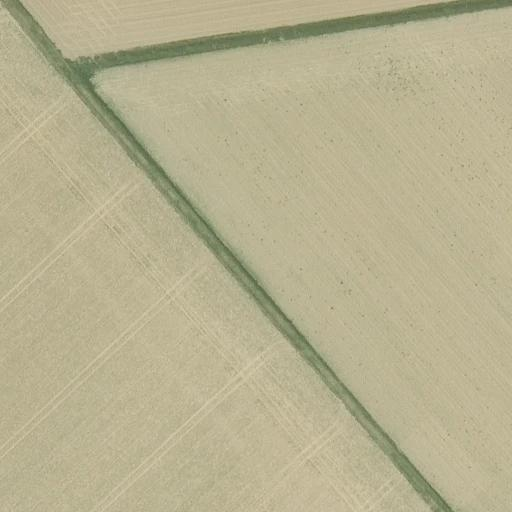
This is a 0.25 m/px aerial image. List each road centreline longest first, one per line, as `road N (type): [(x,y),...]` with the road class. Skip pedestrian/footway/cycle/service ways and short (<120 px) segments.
road 1 (track): [(76,74),(447,511)]
road 2 (track): [(511,10),(76,74),(12,0)]
